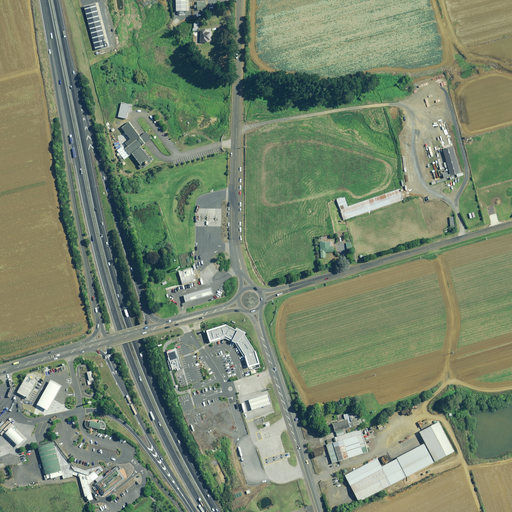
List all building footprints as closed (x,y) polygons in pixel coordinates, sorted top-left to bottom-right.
[(175,0),(175,11),(187,11),(186,0),(175,0)] [(206,2),(197,2),(198,10),(206,10),(206,2)] [(202,30),(201,41),(207,42),(207,39),(210,39),(210,32),(207,32),(206,31),(202,30)] [(132,150),(141,162),(149,156),(139,144),(146,139),(150,135),(146,129),(142,132),(140,133),(130,119),(121,125),(129,137),(125,140),(127,144),(124,146),(129,153),(132,150)] [(314,129),(267,135),(268,138),(268,141),(315,135),(314,132),(314,129)] [(440,148),(448,178),(458,175),(449,145),(440,148)] [(307,147),(270,152),(271,161),(289,159),(289,160),(300,159),(300,157),(308,156),(307,147)] [(124,160),(118,152),(115,155),(121,162),(124,160)] [(337,200),(344,221),(404,200),(401,189),(349,207),(345,197),(337,200)] [(319,242),(320,258),(325,258),(325,252),(332,251),(332,245),(329,245),(329,242),(319,242)] [(179,273),(182,284),(196,280),(192,269),(179,273)] [(212,287),(184,295),(186,303),(215,295),(212,287)] [(208,331),(211,341),(225,336),(237,342),(247,357),(251,370),(260,367),(255,352),(244,335),(226,325),(208,331)] [(167,359),(170,371),(175,370),(177,370),(177,371),(181,369),(178,359),(177,356),(178,356),(176,349),(166,352),(168,357),(168,358),(167,359)] [(223,378),(219,353),(208,355),(212,380),(223,378)] [(36,383),(36,381),(27,376),(18,393),(27,398),(29,395),(31,393),(33,390),(35,386),(36,383)] [(48,410),(62,387),(51,381),(38,404),(48,410)] [(248,400),(251,410),(271,404),(267,394),(248,400)] [(359,413),(331,421),(333,429),(361,421),(359,413)] [(438,419),(420,428),(436,459),(454,450),(438,419)] [(90,422),(85,420),(85,422),(85,423),(85,425),(85,426),(86,428),(88,429),(91,430),(91,427),(92,428),(94,428),(96,429),(99,430),(100,429),(104,430),(105,427),(105,425),(104,423),(103,422),(102,421),(99,421),(98,423),(90,421),(90,422)] [(24,440),(11,428),(6,434),(19,446),(24,440)] [(362,429),(327,438),(332,459),(367,449),(362,429)] [(75,467),(54,440),(38,445),(47,479),(63,476),(64,479),(73,476),(73,475),(75,467)] [(378,458),(345,476),(359,502),(434,462),(424,444),(382,466),(378,458)] [(99,476),(94,470),(92,472),(86,470),(75,467),(73,475),(80,477),(85,496),(89,495),(90,500),(94,499),(90,484),(99,476)] [(126,479),(117,467),(107,475),(95,484),(104,496),(126,479)]
